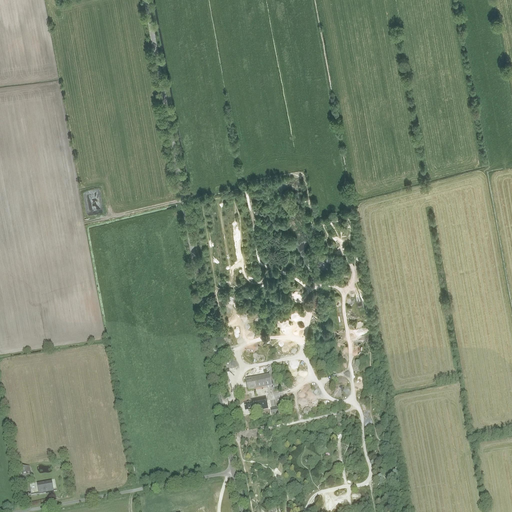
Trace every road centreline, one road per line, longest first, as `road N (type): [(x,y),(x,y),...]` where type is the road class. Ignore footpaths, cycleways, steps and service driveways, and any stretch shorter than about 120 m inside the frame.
road 1 (unclassified): [(232,472),(144,0)]
road 2 (unclassified): [(19,511),(232,472)]
